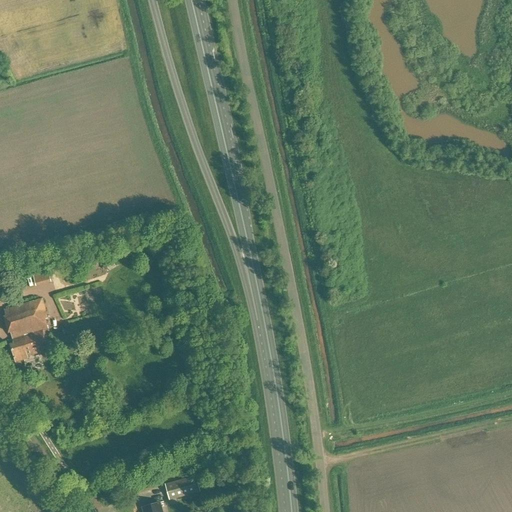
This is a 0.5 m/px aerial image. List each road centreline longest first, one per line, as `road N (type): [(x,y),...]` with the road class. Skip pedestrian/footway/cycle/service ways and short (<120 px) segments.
road 1 (unclassified): [(325,511),(290,276),(232,0)]
road 2 (trunk): [(152,0),(260,317)]
road 3 (trunk): [(260,317),(196,24)]
road 4 (track): [(511,393),(316,437)]
road 5 (trunk): [(287,511),(260,317)]
road 6 (unclassified): [(74,511),(0,396)]
